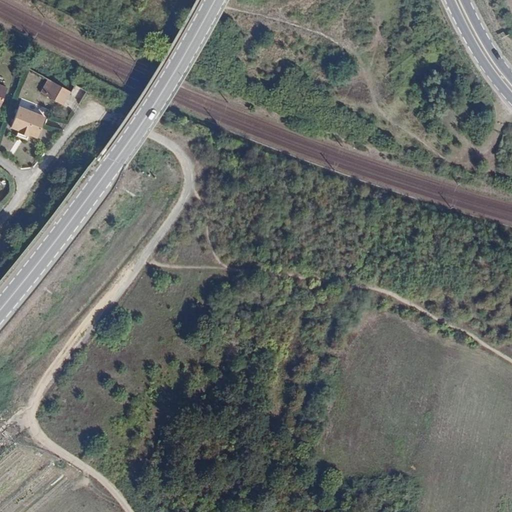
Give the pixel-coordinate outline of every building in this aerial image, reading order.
[(40,95),(58,106),(65,90),(49,81),(40,95)] [(80,100),(85,89),(75,86),(71,96),(80,100)] [(61,106),(68,92),(65,90),(58,106),(61,106)] [(20,106),(46,113),(48,108),(22,100),(20,106)] [(33,143),(40,124),(16,113),(7,133),(25,140),(33,143)] [(23,145),(25,141),(15,136),(13,141),(23,145)]
